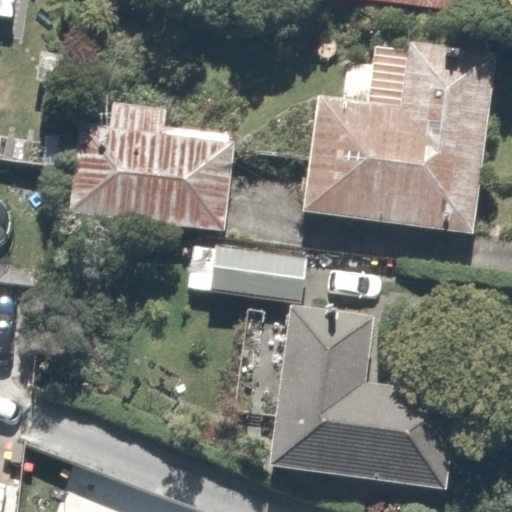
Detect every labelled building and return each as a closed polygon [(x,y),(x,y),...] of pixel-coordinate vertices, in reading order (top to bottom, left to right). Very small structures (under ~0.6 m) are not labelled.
[(9,0),(0,0),(0,9),(8,10),(9,0)] [(401,0),(483,11),(484,0),(401,0)] [(378,118),(315,112),(303,219),(486,238),(505,56),(386,43),(378,118)] [(77,109),(68,216),(234,229),(243,122),(77,109)] [(458,499),(470,401),(365,389),(380,270),(212,250),(207,295),(284,304),(263,475),(458,499)]
